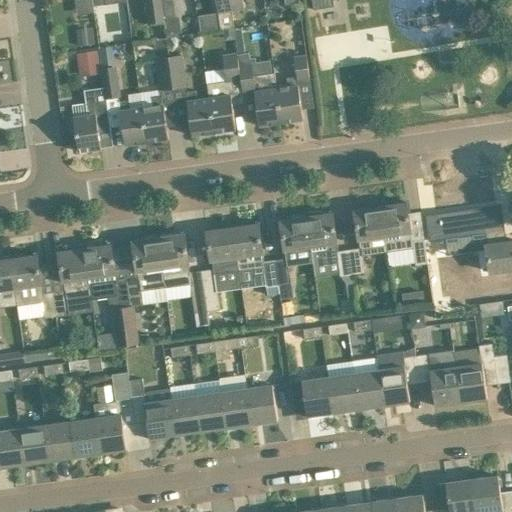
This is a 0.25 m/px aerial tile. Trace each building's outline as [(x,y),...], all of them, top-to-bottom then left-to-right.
[(145,0),(149,23),(164,20),(164,17),(161,0),(145,0)] [(230,0),(216,0),(220,29),(223,29),(234,27),(232,10),(230,0)] [(245,8),(243,0),(230,0),(232,10),(245,8)] [(181,30),(178,15),(164,17),(164,20),(166,32),(177,30),(181,30)] [(234,27),(223,29),(224,35),(230,39),(236,38),(234,28),(234,27)] [(95,43),(94,31),(78,33),(79,45),(95,43)] [(166,37),(154,39),(155,48),(168,46),(166,37)] [(244,44),(237,45),(238,51),(237,51),(239,64),(251,62),(250,58),(249,52),(246,53),(244,44)] [(105,86),(107,98),(121,96),(117,66),(115,66),(111,46),(100,47),(105,86)] [(79,66),(100,64),(98,50),(77,53),(79,66)] [(241,77),(239,64),(237,51),(223,54),(227,79),(208,82),(210,96),(209,96),(215,132),(237,129),(229,79),(241,78),(241,77)] [(169,55),(174,89),(188,87),(182,53),(169,55)] [(277,86),(282,122),(304,119),(299,83),(298,83),(298,82),(311,80),(307,53),(294,55),(297,75),(287,77),(288,84),(277,86)] [(155,58),(160,91),(174,89),(169,55),(155,58)] [(277,86),(275,72),(255,75),(253,62),(251,62),(239,64),(241,77),(241,78),(245,106),(257,104),(260,125),(282,122),(277,86)] [(72,104),(74,117),(79,151),(102,148),(99,128),(111,126),(107,98),(105,86),(85,89),(87,102),(72,104)] [(215,132),(209,96),(197,98),(196,90),(186,91),(193,135),(215,132)] [(169,138),(163,95),(153,96),(154,103),(142,105),(148,141),(169,138)] [(148,141),(142,105),(130,107),(129,99),(119,101),(125,144),(148,141)] [(385,236),(388,252),(413,248),(415,265),(429,264),(426,239),(413,241),(407,201),(381,205),(385,236)] [(363,255),(373,254),(371,238),(385,236),(381,205),(355,209),(361,248),(349,250),(353,275),(366,273),(363,255)] [(333,212),(307,216),(311,248),(313,259),(338,256),(340,276),(347,283),(349,299),(356,299),(353,275),(349,250),(339,251),(333,212)] [(484,243),(488,272),(511,268),(511,241),(507,242),(503,214),(483,217),(487,243),(484,243)] [(281,219),(286,251),(311,248),(307,216),(281,219)] [(233,226),(239,270),(254,267),(255,273),(264,272),(268,294),(280,292),(275,260),(265,262),(259,222),(233,226)] [(220,309),(214,273),(239,270),(233,226),(207,230),(213,269),(202,271),(207,310),(220,309)] [(207,310),(202,271),(191,272),(185,233),(159,237),(166,287),(191,284),(195,312),(207,310)] [(127,281),(136,344),(150,342),(148,333),(138,334),(134,304),(143,303),(142,290),(166,287),(159,237),(133,240),(139,280),(127,281)] [(136,344),(127,281),(117,283),(111,243),(101,245),(100,241),(86,243),(87,247),(84,247),(91,294),(92,299),(115,296),(117,308),(111,308),(115,335),(98,337),(100,348),(136,344)] [(70,314),(67,298),(91,294),(84,247),(59,251),(65,290),(53,292),(57,316),(70,314)] [(37,254),(11,258),(15,289),(17,305),(18,305),(43,301),(44,315),(45,318),(57,316),(53,292),(43,293),(37,254)] [(0,306),(4,306),(1,291),(15,289),(11,258),(0,259),(0,306)] [(288,258),(275,260),(280,292),(292,290),(288,258)] [(413,291),(414,302),(425,301),(423,290),(413,291)] [(372,319),(373,328),(374,332),(384,330),(382,317),(372,318),(372,319)] [(359,332),(373,328),(372,319),(354,321),(359,332)] [(347,323),(328,325),(330,335),(348,332),(347,323)] [(305,339),(323,336),(321,326),(303,329),(305,339)] [(258,334),(240,337),(241,347),(259,344),(258,334)] [(240,337),(215,340),(217,359),(230,357),(229,348),(241,347),(240,337)] [(215,340),(196,343),(197,352),(216,350),(217,359),(215,340)] [(189,344),(171,347),(173,357),(191,354),(189,344)] [(486,385),(498,383),(494,356),(492,344),(479,345),(479,347),(455,351),(457,366),(462,402),(488,398),(486,385)] [(420,382),(416,355),(415,346),(403,350),(377,354),(385,405),(411,401),(408,384),(420,382)] [(25,350),(24,350),(24,351),(25,361),(62,356),(60,347),(26,352),(25,350)] [(25,361),(24,351),(12,352),(13,363),(25,361)] [(436,405),(462,402),(457,366),(445,367),(444,363),(434,356),(430,357),(430,353),(416,355),(420,382),(432,381),(436,405)] [(359,408),(385,405),(377,354),(377,357),(353,361),(355,372),(354,372),(359,408)] [(505,354),(494,356),(498,383),(511,381),(507,354),(505,354)] [(102,357),(89,358),(90,371),(103,369),(102,357)] [(87,358),(69,361),(71,371),(89,368),(87,358)] [(63,362),(44,365),(45,375),(64,372),(63,362)] [(37,366),(19,368),(20,378),(39,375),(37,366)] [(12,369),(0,370),(0,380),(14,379),(12,369)] [(354,372),(329,375),(334,412),(359,408),(354,372)] [(329,375),(303,379),(308,415),(334,412),(329,375)] [(134,393),(145,391),(143,376),(132,378),(134,393)] [(136,425),(132,394),(131,394),(129,381),(117,383),(120,399),(94,403),(96,416),(101,452),(126,448),(123,427),(136,425)] [(99,399),(115,398),(114,383),(98,385),(99,399)] [(278,419),(273,384),(247,388),(252,423),(278,419)] [(227,427),(252,423),(247,388),(222,391),(227,427)] [(202,430),(227,427),(222,391),(197,395),(202,430)] [(145,392),(132,394),(136,425),(148,424),(150,438),(176,434),(171,399),(146,402),(145,392)] [(202,430),(197,395),(171,399),(176,434),(202,430)] [(76,456),(101,452),(96,416),(71,420),(76,456)] [(51,459),(76,456),(71,420),(46,424),(51,459)] [(25,463),(51,459),(46,424),(20,428),(25,463)] [(0,466),(25,463),(20,428),(0,431),(0,466)] [(511,511),(511,490),(501,492),(499,475),(472,479),(477,511),(500,511),(503,511),(511,511)] [(439,508),(439,511),(477,511),(472,479),(447,482),(450,507),(439,508)] [(439,511),(439,508),(426,510),(424,494),(398,498),(399,511),(439,511)] [(399,511),(398,498),(372,501),(373,511),(399,511)] [(347,505),(347,511),(373,511),(372,501),(347,505)]
